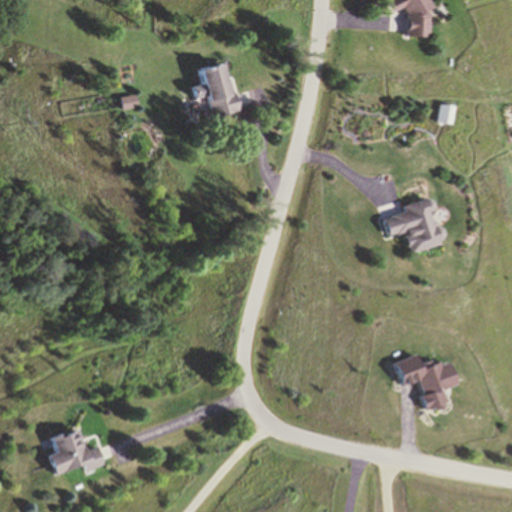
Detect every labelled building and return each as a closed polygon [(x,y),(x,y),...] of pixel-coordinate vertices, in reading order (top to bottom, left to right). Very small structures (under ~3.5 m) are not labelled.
[(382,9),(391,4),(389,0),(417,0),(421,5),(419,42),(400,42),(401,15),(388,17),(382,9)] [(220,65),(187,73),(206,131),(239,118),(220,65)] [(118,98),(121,109),(135,105),(132,94),(118,98)] [(451,123),(452,105),(437,104),(436,122),(451,123)] [(401,209),(401,218),(382,221),(383,237),(392,246),(404,242),(410,262),(433,255),(425,201),(402,205),(401,209)] [(387,370),(410,358),(417,374),(439,365),(448,390),(435,396),(446,416),(426,423),(412,388),(397,395),(387,370)] [(72,433),(44,444),(51,455),(44,460),(55,481),(81,471),(84,477),(105,467),(96,450),(86,455),(72,433)]
